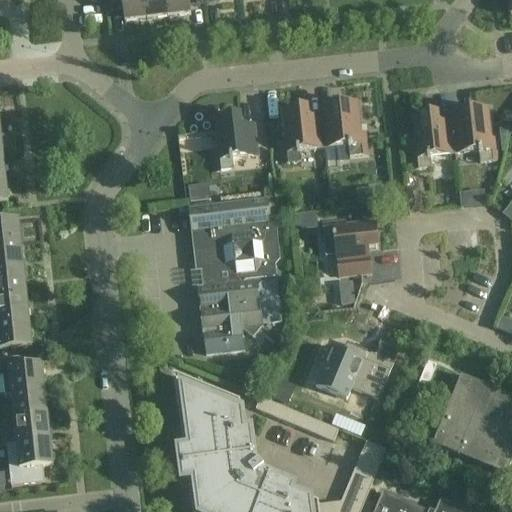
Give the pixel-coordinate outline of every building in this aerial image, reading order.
[(124,24),(147,22),(144,0),(108,0),(110,14),(123,12),(124,24)] [(144,0),(147,22),(169,19),(166,0),(144,0)] [(166,0),(169,19),(191,17),(188,0),(166,0)] [(332,118),(320,119),(324,150),(348,147),(349,159),(368,157),(365,134),(360,134),(357,105),(331,108),(332,118)] [(324,150),(320,119),(309,120),(308,110),(282,113),(285,142),(280,143),(283,166),(301,164),(300,152),(324,150)] [(463,123),(451,125),(454,155),(478,152),(479,164),(498,162),(496,139),(491,140),(488,111),(462,113),(463,123)] [(454,155),(451,125),(439,126),(438,116),(412,119),(415,148),(410,149),(413,173),(431,171),(430,158),(454,155)] [(257,157),(256,146),(254,126),(241,128),(240,118),(214,120),(218,150),(213,150),(216,174),(234,172),(232,160),(257,157)] [(419,188),(406,189),(409,215),(409,216),(422,214),(419,188)] [(267,202),(190,212),(196,273),(201,272),(203,290),(198,291),(203,336),(206,359),(245,354),(242,332),(253,340),(261,329),(262,329),(262,327),(280,325),(276,282),(274,267),(279,261),(275,225),(269,221),(267,202)] [(511,207),(510,206),(502,216),(510,222),(511,219),(511,207)] [(18,223),(0,224),(0,250),(21,249),(18,223)] [(337,258),(338,267),(339,280),(370,276),(368,251),(378,250),(375,224),(346,228),(345,223),(321,225),(324,259),(337,258)] [(21,249),(0,250),(0,276),(24,274),(21,249)] [(24,274),(0,276),(0,301),(26,298),(24,274)] [(352,285),(339,286),(341,308),(355,307),(352,285)] [(0,326),(29,323),(26,298),(0,301),(0,326)] [(29,323),(0,326),(0,351),(32,348),(29,323)] [(338,353),(326,348),(318,365),(324,367),(315,388),(348,402),(353,391),(378,401),(399,351),(381,344),(376,358),(341,343),(338,353)] [(5,396),(11,396),(45,392),(42,367),(22,369),(21,359),(0,361),(0,376),(2,376),(5,396)] [(432,447),(506,478),(511,464),(511,399),(461,378),(432,447)] [(182,397),(177,398),(179,410),(177,410),(178,413),(179,414),(184,452),(179,453),(180,457),(181,457),(181,454),(190,453),(194,480),(185,481),(184,479),(183,479),(183,483),(188,482),(192,511),(290,511),(289,502),(291,496),(296,498),(296,497),(291,495),(293,491),(294,491),(295,490),(260,476),(265,473),(259,465),(255,469),(252,450),(250,432),(249,432),(249,433),(244,434),(240,405),(185,382),(184,385),(187,386),(182,397)] [(278,401),(288,404),(293,388),(283,384),(278,401)] [(45,392),(11,396),(14,421),(47,417),(45,392)] [(255,412),(333,445),(338,433),(260,400),(255,412)] [(50,442),(47,417),(14,421),(17,446),(50,442)] [(50,442),(17,446),(7,447),(11,488),(45,485),(43,469),(53,468),(50,442)] [(341,504),(319,507),(319,511),(361,511),(385,452),(366,444),(364,448),(364,450),(341,504)] [(424,511),(382,495),(375,511),(424,511)] [(466,511),(441,501),(436,511),(466,511)]
